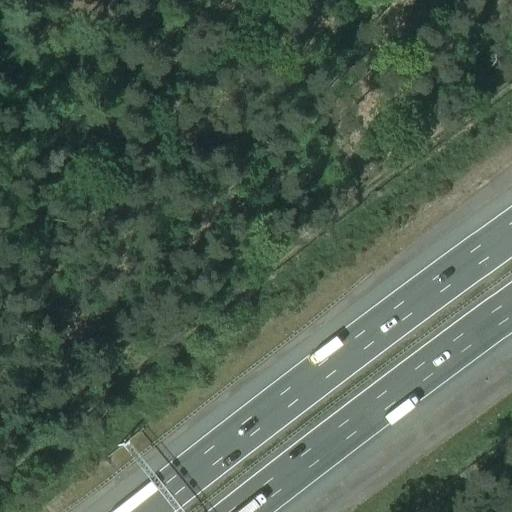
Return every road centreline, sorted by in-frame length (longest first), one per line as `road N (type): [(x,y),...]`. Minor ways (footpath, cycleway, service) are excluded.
road 1 (motorway): [(511,231),(141,511)]
road 2 (track): [(0,376),(97,318),(117,282),(110,13)]
road 3 (motorway): [(241,511),(511,307)]
